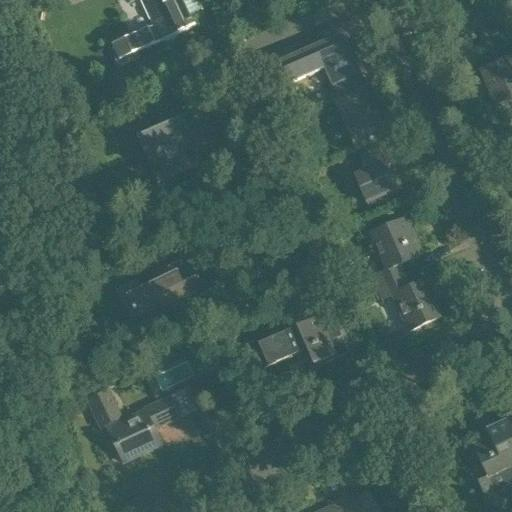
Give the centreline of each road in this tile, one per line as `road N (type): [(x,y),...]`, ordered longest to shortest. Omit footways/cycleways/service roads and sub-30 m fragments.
road 1 (residential): [(261,478),(509,308)]
road 2 (residential): [(509,308),(399,44)]
road 3 (residential): [(198,345),(261,478)]
road 4 (residential): [(240,50),(365,0)]
road 5 (residential): [(399,44),(511,3)]
